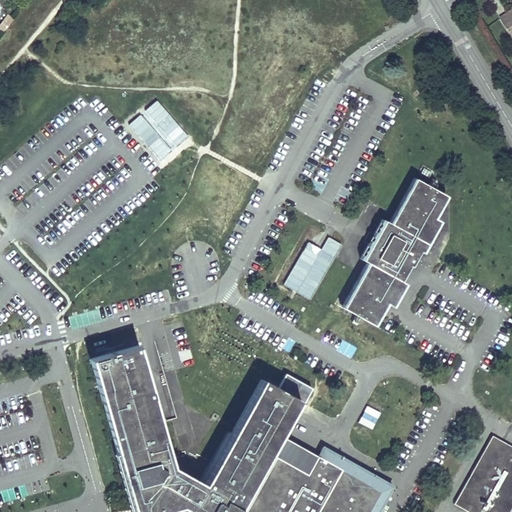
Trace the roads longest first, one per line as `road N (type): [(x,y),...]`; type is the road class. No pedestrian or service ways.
road 1 (unknown): [(361,371),(367,389),(335,443),(405,485)]
road 2 (tertiary): [(511,127),(439,4)]
